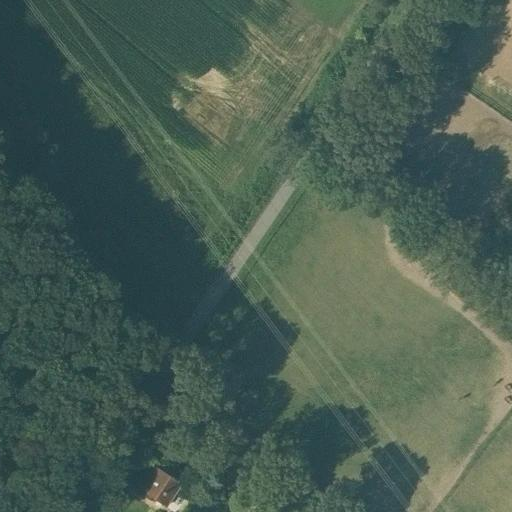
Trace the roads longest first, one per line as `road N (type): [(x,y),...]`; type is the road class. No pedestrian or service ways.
road 1 (unclassified): [(68,511),(298,170),(400,0)]
road 2 (track): [(153,387),(359,511)]
